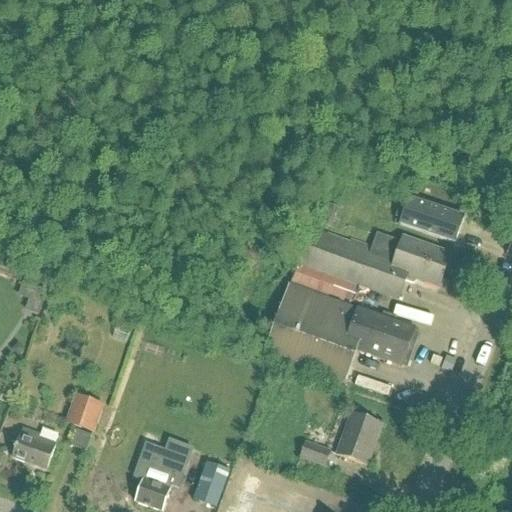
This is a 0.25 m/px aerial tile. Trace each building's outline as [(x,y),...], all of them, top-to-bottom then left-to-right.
[(455,247),(464,221),(457,218),(410,202),(400,228),(448,244),(455,247)] [(380,257),(310,232),(298,265),(358,287),(399,302),(407,279),(440,290),(451,258),(404,241),(387,235),(380,257)] [(292,282),(353,304),(358,287),(298,265),(292,282)] [(358,313),(290,288),(266,357),(346,386),(358,354),(402,370),(416,332),(359,312),(358,313)] [(66,426),(94,437),(105,408),(76,397),(66,426)] [(368,468),(382,428),(352,417),(338,458),(368,468)] [(41,438),(23,432),(12,461),(47,474),(57,447),(55,446),(58,437),(43,432),(41,438)] [(167,454),(158,450),(139,466),(134,481),(142,487),(136,505),(154,511),(163,511),(171,493),(179,496),(189,468),(195,451),(171,442),(167,454)] [(327,471),(332,455),(306,446),(300,462),(327,471)] [(207,465),(194,501),(217,510),(230,474),(207,465)] [(241,509),(252,478),(239,474),(228,504),(241,509)]
